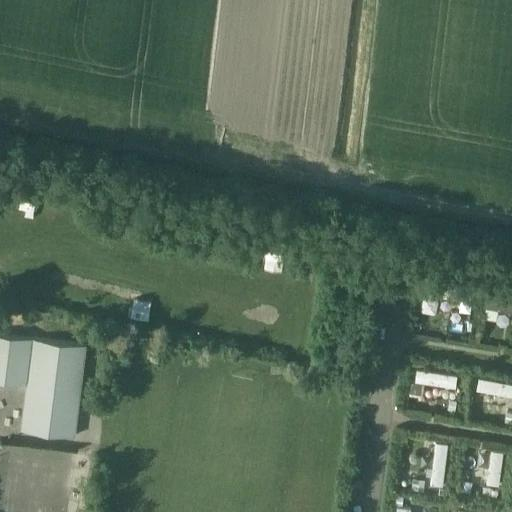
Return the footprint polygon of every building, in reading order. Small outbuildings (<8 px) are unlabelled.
[(463,282),(420,277),(418,289),(462,295),(463,282)] [(511,290),(482,286),(480,303),(511,307),(511,290)] [(21,427),(75,434),(86,342),(0,331),(0,379),(26,383),(21,427)] [(455,385),(457,371),(414,366),(412,379),(455,385)] [(511,393),(511,392),(511,378),(478,374),(476,389),(511,393)] [(447,441),(435,440),(429,485),(442,486),(447,441)] [(502,449),(489,447),(484,483),(498,485),(502,449)] [(436,511),(438,503),(424,502),(423,511),(436,511)] [(400,503),(399,511),(412,511),(413,503),(400,503)]
